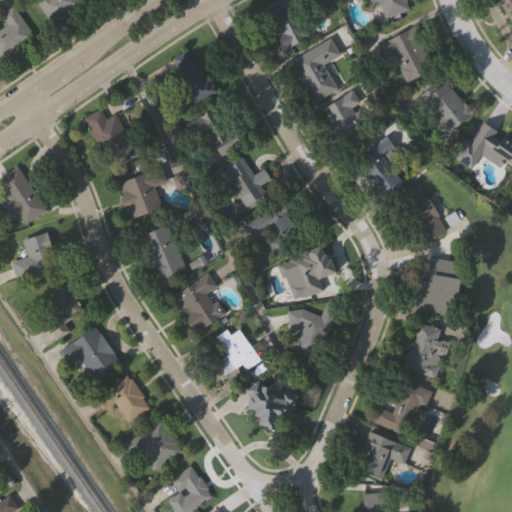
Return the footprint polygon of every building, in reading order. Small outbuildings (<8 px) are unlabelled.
[(78,0),(82,5),(50,26),(32,0),(78,0)] [(292,8),(306,37),(284,48),(263,5),(273,0),(296,0),(299,5),(292,8)] [(368,0),(405,0),(409,9),(383,18),(378,4),(371,7),(368,0)] [(511,28),(495,0),(511,0),(511,28)] [(0,28),(5,25),(0,17),(0,13),(11,6),(32,38),(0,60),(0,28)] [(386,40),(412,27),(433,69),(406,82),(386,40)] [(323,64),(337,88),(312,102),(290,61),(329,39),(338,55),(323,64)] [(188,47),(215,91),(183,111),(178,102),(185,97),(163,63),(188,47)] [(449,133),(421,103),(443,82),(471,113),(449,133)] [(351,108),(365,129),(343,143),(322,110),(351,91),(358,103),(351,108)] [(237,142),(217,154),(196,118),(216,106),(237,142)] [(137,147),(108,163),(83,119),(99,110),(104,120),(117,113),(137,147)] [(511,141),(511,168),(511,170),(468,144),(480,123),(511,141)] [(379,196),(352,160),(384,136),(393,148),(383,156),(401,180),(379,196)] [(252,175),(262,168),(268,178),(257,186),(265,198),(247,209),(220,167),(239,155),(252,175)] [(0,177),(16,166),(45,210),(25,224),(0,186),(0,177)] [(132,218),(118,183),(160,166),(166,181),(153,186),(161,207),(132,218)] [(447,231),(426,244),(398,198),(419,185),(447,231)] [(274,251),(263,232),(253,238),(245,224),(281,201),(301,234),(274,251)] [(184,268),(159,280),(140,236),(165,225),(184,268)] [(57,266),(16,280),(10,263),(26,258),(20,241),(45,232),(57,266)] [(292,301),(284,277),(280,278),(275,265),(287,261),(286,258),(319,246),(322,255),(324,254),(326,260),(329,259),(334,273),(318,279),(322,290),(292,301)] [(418,280),(426,281),(429,258),(461,263),(454,315),(414,309),(418,280)] [(194,332),(171,296),(206,274),(214,286),(207,290),(222,314),(194,332)] [(35,300),(64,283),(80,310),(61,321),(68,332),(57,338),(35,300)] [(319,317),(325,302),(339,308),(318,360),(287,346),(290,337),(295,335),(299,326),(287,328),(285,312),(301,309),(319,317)] [(405,370),(418,323),(447,331),(434,378),(405,370)] [(117,361),(89,379),(67,346),(94,327),(117,361)] [(240,365),(223,376),(214,362),(226,355),(214,337),(225,330),(228,335),(237,329),(258,361),(244,371),(240,365)] [(126,422),(113,402),(101,410),(93,396),(126,374),(148,408),(126,422)] [(430,392),(411,438),(371,422),(377,407),(391,412),(403,381),(430,392)] [(256,427),(257,418),(252,417),(253,410),(246,409),(250,385),(295,393),(290,420),(276,418),(274,430),(256,427)] [(131,440),(159,420),(181,452),(154,471),(131,440)] [(402,467),(385,460),(378,477),(353,467),(366,432),(409,448),(402,467)] [(195,504),(184,487),(177,491),(169,478),(190,465),(209,495),(195,504)] [(364,511),(363,495),(386,493),(387,511),(364,511)] [(18,509),(13,511),(0,511),(0,499),(7,495),(18,509)]
